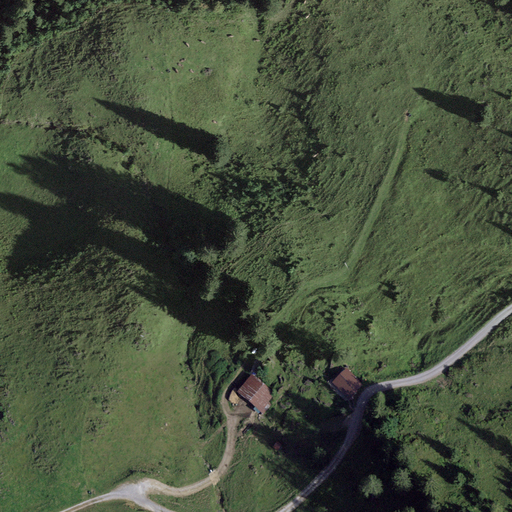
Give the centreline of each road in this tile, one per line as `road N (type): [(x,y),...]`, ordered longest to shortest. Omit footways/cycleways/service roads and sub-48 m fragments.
road 1 (track): [(511,305),(441,363),(377,384),(357,409),(348,457),(286,511)]
road 2 (track): [(127,496),(213,484),(223,477),(235,438)]
